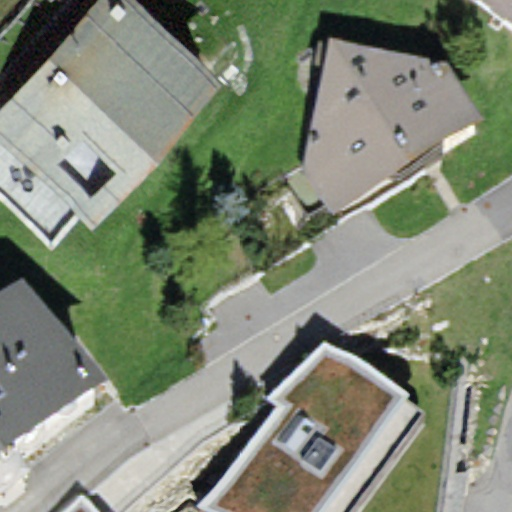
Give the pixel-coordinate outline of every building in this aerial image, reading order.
[(130,0),(82,0),(0,89),(0,130),(74,198),(199,63),(130,0)] [(511,0),(459,0),(511,41),(511,0)] [(298,168),(327,225),(483,132),(443,67),(326,46),(298,168)] [(74,198),(0,130),(0,193),(43,232),(74,198)] [(15,295),(0,305),(0,473),(96,401),(15,295)] [(327,511),(408,409),(318,346),(261,395),(280,408),(200,511),(327,511)] [(89,511),(80,502),(64,511),(89,511)]
